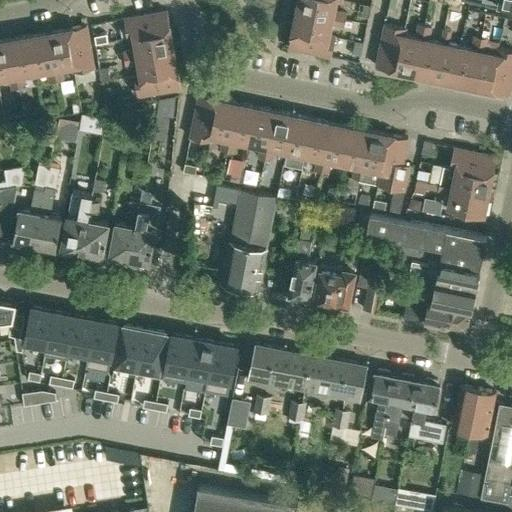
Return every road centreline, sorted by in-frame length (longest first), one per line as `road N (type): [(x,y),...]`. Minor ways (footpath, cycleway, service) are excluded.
road 1 (residential): [(479,360),(258,315),(189,313),(0,276)]
road 2 (residential): [(511,116),(424,99),(385,110),(222,78),(199,59),(189,0)]
road 3 (residential): [(479,360),(511,210)]
